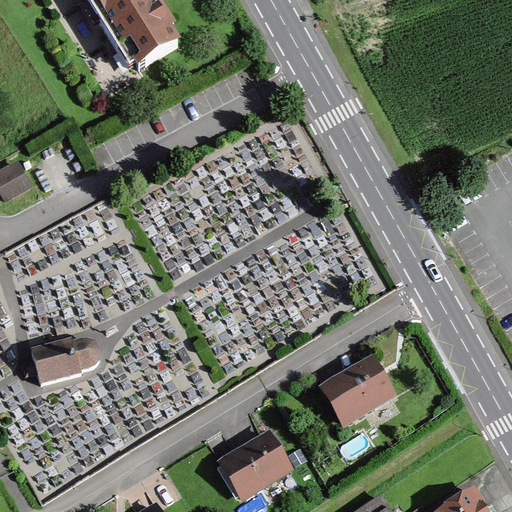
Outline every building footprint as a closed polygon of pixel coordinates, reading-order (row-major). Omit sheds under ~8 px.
[(53,0),(113,95),(145,73),(142,67),(148,64),(135,44),(121,51),(100,19),(105,16),(94,1),(90,3),(88,0),(53,0)] [(135,44),(148,64),(180,44),(170,28),(176,25),(160,1),(160,0),(88,0),(90,3),(94,1),(105,16),(100,19),(121,51),(135,44)] [(31,186),(20,165),(0,174),(0,189),(5,199),(31,186)] [(75,340),(34,352),(43,383),(83,372),(82,368),(96,365),(103,359),(104,349),(101,344),(94,340),(76,343),(75,340)] [(376,362),(370,366),(379,380),(384,377),(376,362)] [(379,380),(370,366),(328,389),(349,424),(396,398),(384,377),(379,380)] [(274,454),(280,451),(270,435),(264,439),(274,454)] [(291,470),(280,451),(274,454),(264,439),(224,463),(246,498),(291,470)] [(489,511),(476,491),(442,511),(489,511)] [(393,511),(384,498),(362,511),(393,511)]
